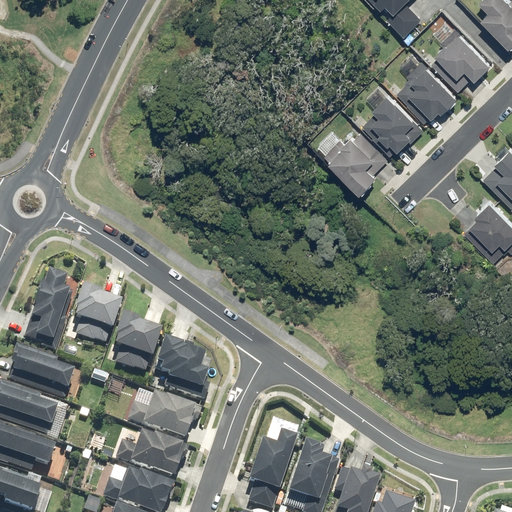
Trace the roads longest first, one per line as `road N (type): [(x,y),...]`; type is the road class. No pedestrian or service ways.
road 1 (residential): [(55,206),(268,350)]
road 2 (residential): [(268,350),(399,443),(460,468)]
road 3 (tertiary): [(41,173),(131,0)]
road 4 (residential): [(268,350),(201,511)]
road 5 (residential): [(511,91),(402,200)]
